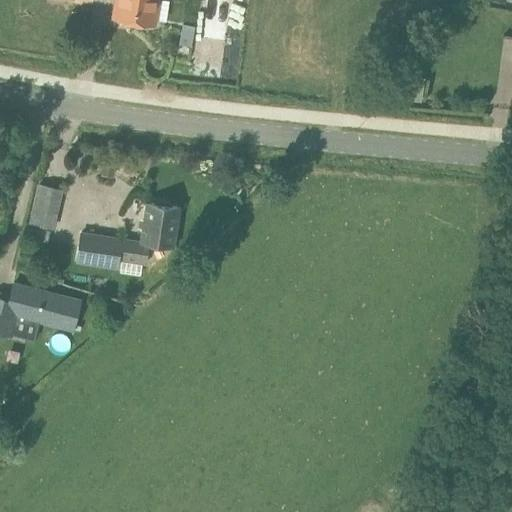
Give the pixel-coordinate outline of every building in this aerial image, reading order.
[(116,0),(114,18),(153,25),(157,0),(116,0)] [(375,95),(382,101),(392,98),(395,76),(375,95)] [(54,230),(63,190),(38,184),(30,224),(54,230)] [(81,233),(76,263),(117,269),(119,260),(121,261),(119,273),(140,275),(142,264),(145,265),(148,244),(174,247),(180,208),(172,206),(169,202),(158,201),(154,204),(146,203),(140,242),(81,233)] [(9,301),(0,298),(0,333),(11,336),(16,321),(17,321),(22,319),(22,318),(72,330),(80,301),(14,284),(9,301)]
